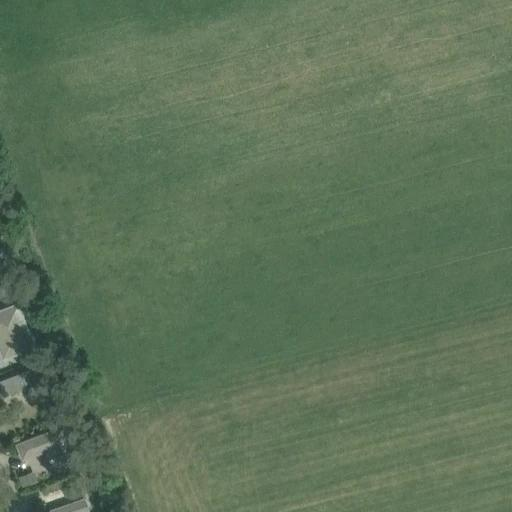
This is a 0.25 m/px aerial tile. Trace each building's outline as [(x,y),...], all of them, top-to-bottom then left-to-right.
[(33,346),(17,305),(0,311),(0,346),(3,345),(13,349),(15,353),(33,346)] [(0,397),(38,383),(32,368),(0,380),(0,397)] [(61,427),(16,444),(22,459),(52,448),(58,463),(73,457),(61,427)] [(33,471),(17,476),(20,487),(36,482),(33,471)] [(88,511),(84,498),(50,510),(50,511),(88,511)]
